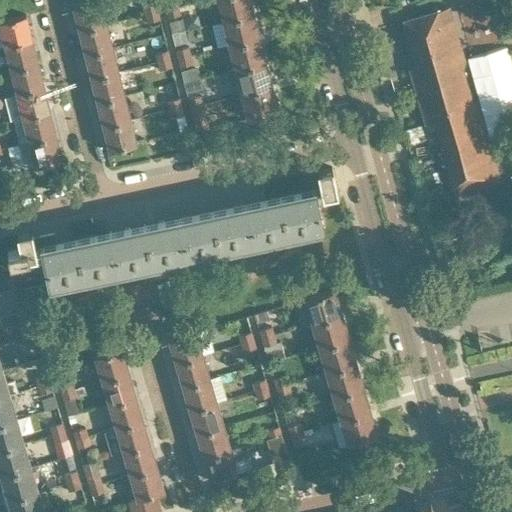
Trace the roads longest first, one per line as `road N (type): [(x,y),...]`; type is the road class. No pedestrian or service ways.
road 1 (residential): [(446,478),(353,143)]
road 2 (residential): [(102,198),(353,143)]
road 3 (residential): [(199,511),(133,287)]
road 4 (residential): [(102,198),(53,0)]
road 5 (residential): [(446,478),(287,511)]
road 6 (residential): [(353,143),(315,0)]
